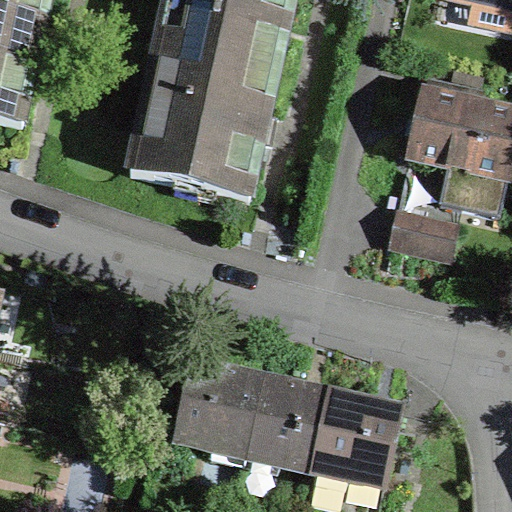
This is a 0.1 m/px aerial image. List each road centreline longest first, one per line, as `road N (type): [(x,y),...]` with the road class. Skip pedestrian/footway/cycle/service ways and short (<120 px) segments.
road 1 (residential): [(0,212),(322,309)]
road 2 (unclassified): [(322,309),(387,0)]
road 3 (residential): [(322,309),(484,356)]
road 4 (residential): [(486,511),(484,356)]
